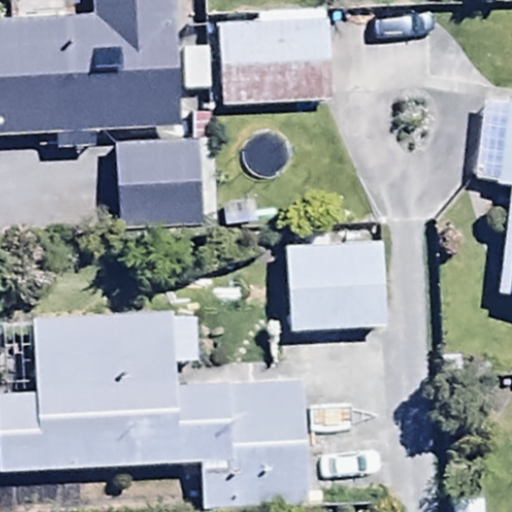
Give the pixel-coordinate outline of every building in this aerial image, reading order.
[(210,0),(216,71),(332,62),(327,0),(210,0)] [(511,103),(482,99),(471,185),(511,191),(497,297),(511,299),(511,103)] [(190,103),(108,107),(112,185),(194,181),(190,103)] [(371,191),(281,199),(289,297),(380,290),(371,191)] [(195,314),(27,319),(29,393),(0,393),(0,473),(198,467),(199,511),(228,511),(303,510),(298,375),(172,379),(172,369),(197,368),(195,314)] [(121,511),(120,481),(63,484),(64,511),(121,511)]
